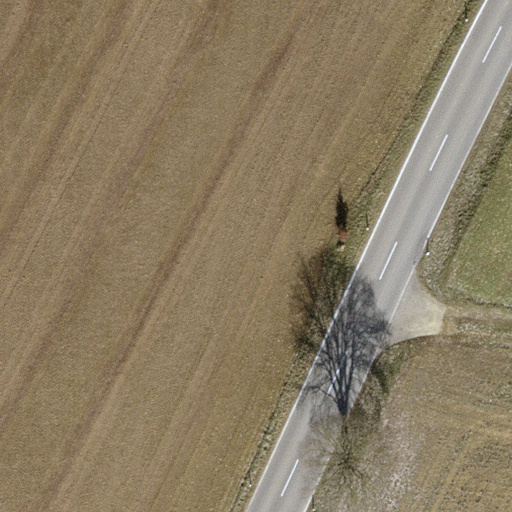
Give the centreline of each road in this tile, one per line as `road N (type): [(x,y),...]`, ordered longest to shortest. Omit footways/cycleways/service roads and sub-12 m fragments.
road 1 (tertiary): [(281,511),(511,58)]
road 2 (track): [(511,337),(382,312)]
